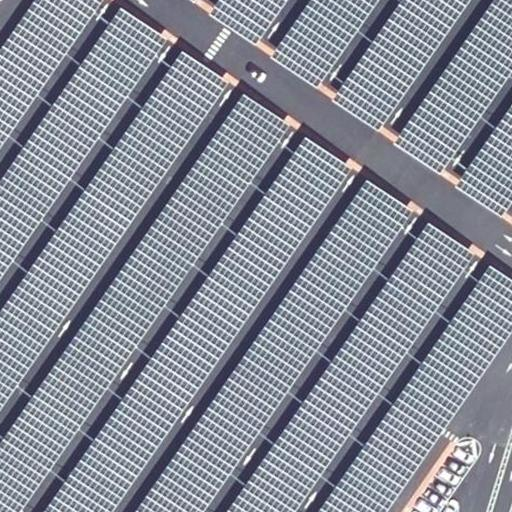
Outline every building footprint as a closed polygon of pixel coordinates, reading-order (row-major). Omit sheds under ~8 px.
[(0,143),(101,0),(30,0),(0,43),(0,143)] [(257,41),(285,0),(217,0),(211,9),(257,41)] [(320,83),(378,0),(305,0),(271,49),(320,83)] [(377,128),(467,0),(394,0),(329,94),(377,128)] [(511,67),(511,0),(490,0),(395,135),(442,168),(511,67)] [(0,268),(163,36),(116,3),(0,169),(0,268)] [(0,407),(230,77),(184,46),(0,309),(0,407)] [(0,511),(18,511),(290,122),(243,90),(0,438),(0,511)] [(511,194),(511,96),(454,179),(500,211),(511,194)] [(112,511),(354,166),(307,133),(41,511),(112,511)] [(200,511),(413,207),(366,174),(130,511),(200,511)] [(292,511),(476,249),(429,216),(222,511),(292,511)] [(380,511),(511,322),(511,274),(488,258),(312,511),(380,511)]
